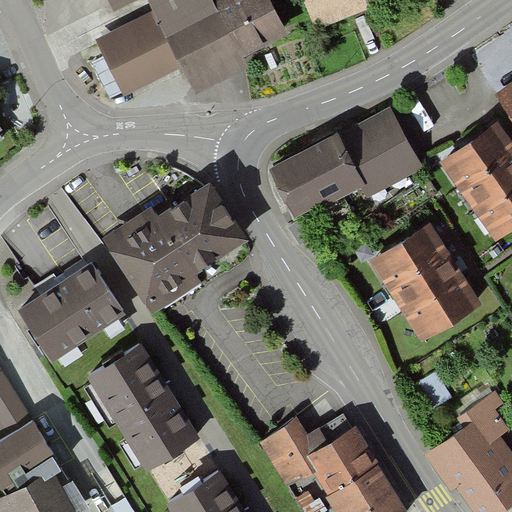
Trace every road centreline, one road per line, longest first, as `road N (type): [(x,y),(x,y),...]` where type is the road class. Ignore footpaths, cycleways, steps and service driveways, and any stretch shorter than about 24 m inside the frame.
road 1 (tertiary): [(242,144),(245,198),(444,511)]
road 2 (tertiary): [(502,0),(389,73),(259,126),(242,144)]
road 3 (residential): [(242,144),(113,131),(78,143)]
road 4 (residential): [(78,143),(7,0)]
